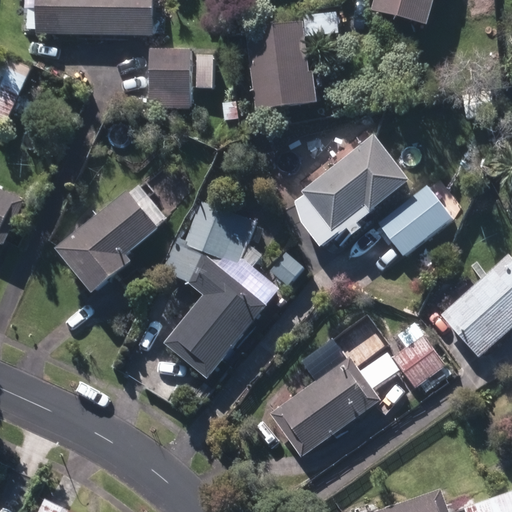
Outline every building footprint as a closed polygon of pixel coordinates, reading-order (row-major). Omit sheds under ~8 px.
[(39,0),(38,38),(154,40),(155,0),(39,0)] [(373,0),(371,8),(428,26),(436,0),(373,0)] [(307,18),(308,39),(329,38),(328,17),(307,18)] [(247,31),(256,113),(318,106),(314,75),(308,75),(303,24),(247,31)] [(150,53),(150,111),(192,111),(192,53),(150,53)] [(0,125),(5,128),(31,73),(0,58),(0,125)] [(223,106),(224,121),(238,121),(237,105),(223,106)] [(303,194),(334,232),(366,206),(372,214),(411,183),(373,137),(303,194)] [(221,152),(228,160),(236,153),(229,145),(221,152)] [(56,250),(92,294),(131,263),(127,257),(170,222),(155,204),(160,200),(147,184),(131,196),(128,193),(56,250)] [(381,225),(405,258),(453,221),(429,189),(381,225)] [(0,246),(5,249),(26,202),(0,190),(0,246)] [(163,274),(190,286),(204,255),(223,262),(224,260),(242,266),(257,225),(204,206),(187,244),(179,240),(163,274)] [(271,274),(289,290),(305,271),(287,255),(271,274)] [(166,344),(209,380),(268,310),(205,258),(191,285),(206,297),(166,344)] [(442,317),(480,360),(511,331),(511,261),(509,258),(442,317)] [(408,352),(396,361),(419,392),(422,389),(426,395),(452,377),(447,371),(424,340),(414,326),(398,338),(408,352)] [(272,416),(302,459),(382,403),(374,392),(400,373),(388,356),(362,374),(352,359),(348,362),(334,341),(301,364),(315,385),(272,416)] [(385,511),(449,511),(442,492),(385,511)] [(511,511),(511,495),(466,511),(511,511)] [(41,511),(66,511),(46,502),(41,511)]
